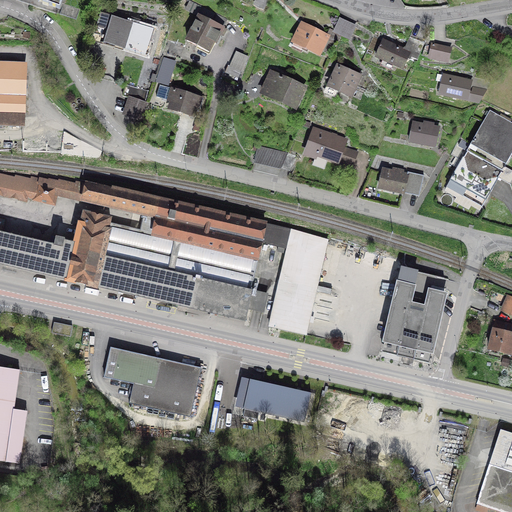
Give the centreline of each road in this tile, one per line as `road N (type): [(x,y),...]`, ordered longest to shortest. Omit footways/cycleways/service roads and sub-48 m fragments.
road 1 (residential): [(0,5),(44,27),(106,119),(163,157),(480,240)]
road 2 (primary): [(0,292),(441,390)]
road 3 (residential): [(338,0),(398,15),(511,3)]
road 4 (residential): [(480,240),(441,390)]
